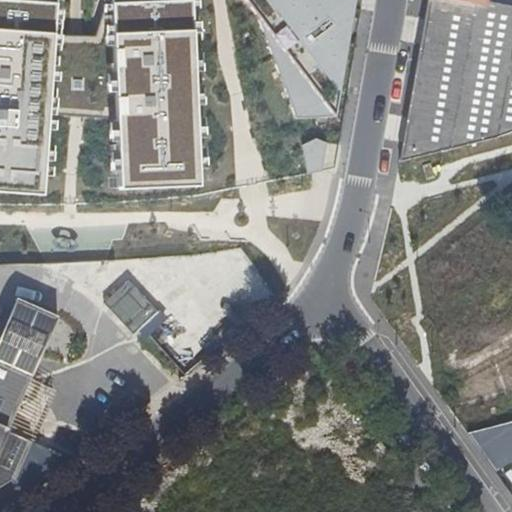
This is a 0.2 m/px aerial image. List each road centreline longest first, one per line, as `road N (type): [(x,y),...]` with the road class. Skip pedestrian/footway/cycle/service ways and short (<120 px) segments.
road 1 (residential): [(56,511),(290,331),(323,286)]
road 2 (residential): [(323,286),(341,251),(394,0)]
road 3 (residential): [(323,286),(486,511)]
